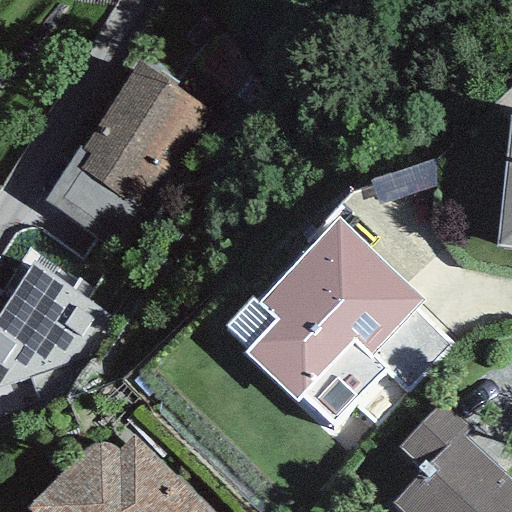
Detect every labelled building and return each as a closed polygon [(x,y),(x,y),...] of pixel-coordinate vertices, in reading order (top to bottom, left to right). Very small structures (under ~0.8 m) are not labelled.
[(216,110),(135,58),(78,146),(90,154),(80,168),(144,209),(167,175),(172,178),(216,110)] [(496,244),(511,245),(511,117),(510,117),(496,244)] [(421,297),(335,217),(258,301),(253,293),(222,324),(331,424),(389,366),(372,352),(421,297)] [(0,363),(75,256),(34,227),(0,276),(0,363)] [(399,446),(421,466),(390,499),(403,511),(511,511),(511,480),(466,437),(474,429),(441,400),(399,446)] [(213,511),(131,434),(118,448),(113,442),(100,442),(89,448),(84,458),(52,477),(27,504),(33,511),(213,511)]
